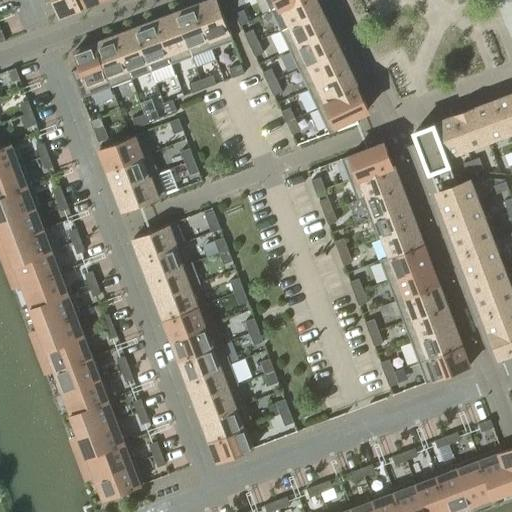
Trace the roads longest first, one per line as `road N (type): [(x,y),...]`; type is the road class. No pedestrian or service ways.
road 1 (residential): [(215,490),(511,375)]
road 2 (residential): [(395,124),(112,229)]
road 3 (residential): [(112,229),(215,490)]
road 4 (residential): [(24,0),(112,229)]
